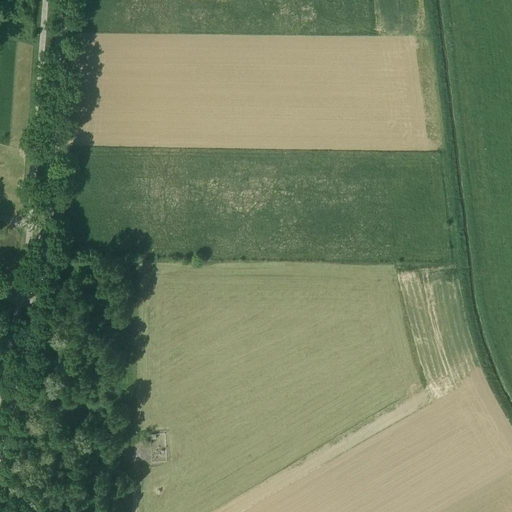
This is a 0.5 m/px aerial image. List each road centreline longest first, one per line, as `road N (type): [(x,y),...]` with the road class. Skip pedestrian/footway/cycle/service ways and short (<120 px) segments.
road 1 (tertiary): [(36,306),(64,0)]
road 2 (tertiary): [(0,464),(36,306)]
